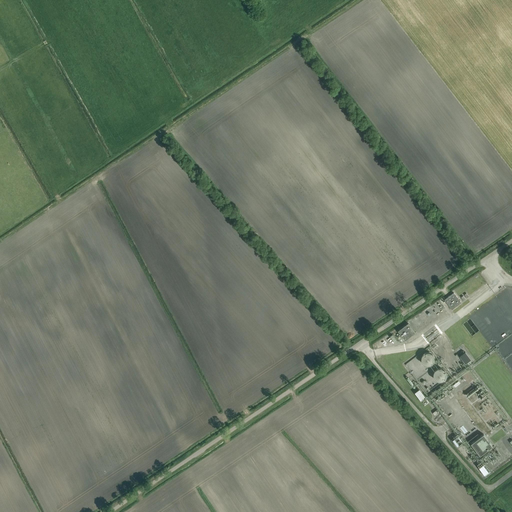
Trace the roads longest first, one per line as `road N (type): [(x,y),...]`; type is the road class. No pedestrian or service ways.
road 1 (unclassified): [(109,511),(511,241)]
road 2 (track): [(355,0),(0,240)]
